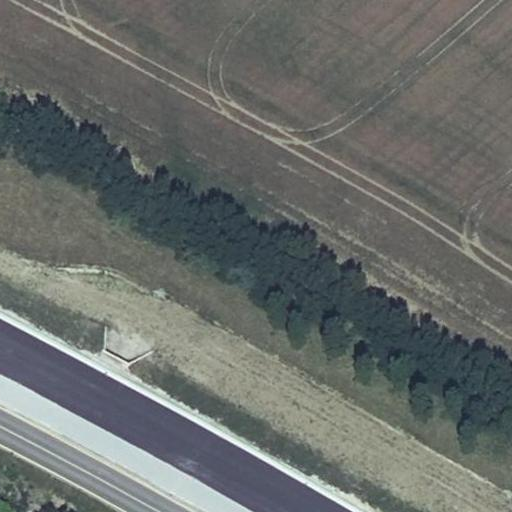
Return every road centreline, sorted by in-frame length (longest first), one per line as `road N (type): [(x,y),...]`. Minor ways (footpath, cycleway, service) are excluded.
road 1 (motorway): [(279,511),(0,362)]
road 2 (motorway): [(0,421),(172,511)]
